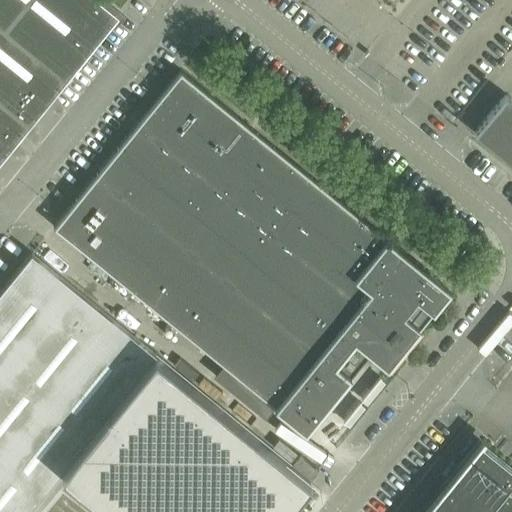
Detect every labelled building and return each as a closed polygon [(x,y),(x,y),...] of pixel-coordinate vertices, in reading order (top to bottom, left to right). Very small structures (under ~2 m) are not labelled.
[(0,0),(0,158),(111,22),(118,13),(101,0),(0,0)] [(384,235),(180,69),(53,225),(274,406),(273,407),(305,431),(369,352),(387,367),(452,288),(387,236),(385,237),(383,236),(384,235)] [(511,99),(505,94),(474,133),(511,163),(511,99)] [(0,511),(26,511),(61,470),(112,511),(283,511),(310,480),(155,354),(156,353),(31,252),(0,290),(0,511)] [(511,511),(511,490),(507,487),(511,481),(511,466),(481,442),(446,485),(423,511),(511,511)] [(299,454),(292,464),(311,479),(319,470),(299,454)]
